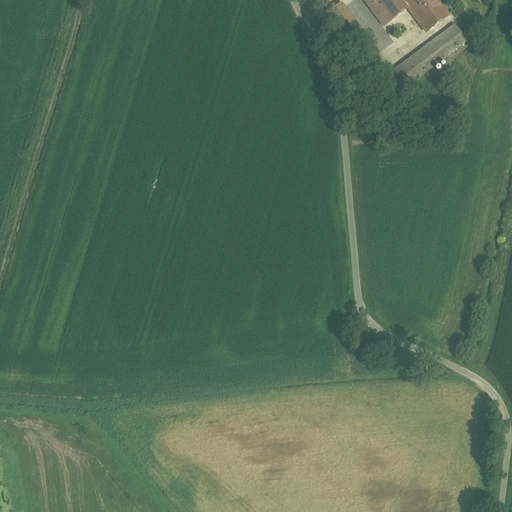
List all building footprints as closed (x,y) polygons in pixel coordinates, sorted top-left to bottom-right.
[(405,0),(364,0),(384,26),(396,17),(408,8),(404,1),(405,0)] [(436,0),(405,0),(404,1),(408,8),(427,33),(449,16),(436,0)] [(381,60),(340,4),(329,13),(370,69),(381,60)] [(396,17),(384,26),(395,40),(407,31),(396,17)] [(416,56),(391,75),(403,89),(468,41),(456,25),(416,56)]
